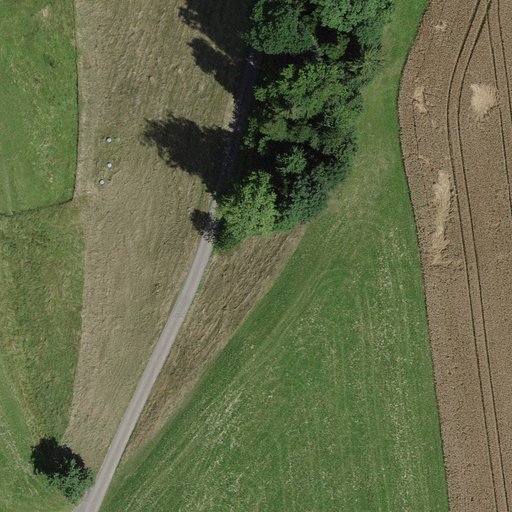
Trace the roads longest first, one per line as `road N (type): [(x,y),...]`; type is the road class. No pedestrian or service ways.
road 1 (track): [(90,511),(199,267),(273,0)]
road 2 (track): [(0,177),(19,361),(64,511)]
